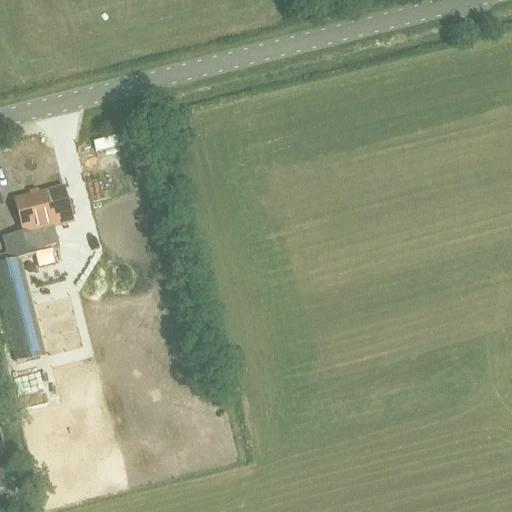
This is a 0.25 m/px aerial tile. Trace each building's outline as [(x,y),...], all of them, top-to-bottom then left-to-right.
[(63,189),(57,156),(12,165),(18,198),(63,189)] [(64,189),(17,202),(25,234),(30,233),(36,256),(54,252),(59,251),(53,227),(72,222),(64,189)] [(7,255),(9,263),(36,256),(30,233),(25,234),(3,240),(7,255)] [(55,266),(52,253),(36,257),(35,257),(38,270),(55,266)] [(0,266),(0,299),(17,365),(42,359),(17,262),(0,266)] [(0,444),(0,478),(23,472),(21,466),(14,441),(0,444)]
